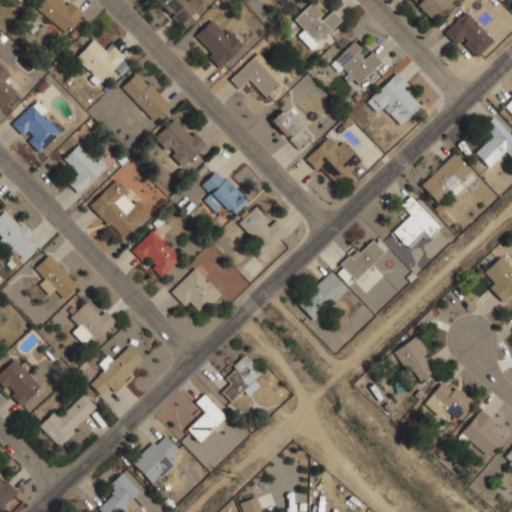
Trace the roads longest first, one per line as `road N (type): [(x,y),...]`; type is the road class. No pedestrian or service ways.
road 1 (residential): [(33,511),(511,56)]
road 2 (residential): [(110,0),(327,232)]
road 3 (residential): [(0,155),(192,360)]
road 4 (residential): [(370,0),(465,102)]
